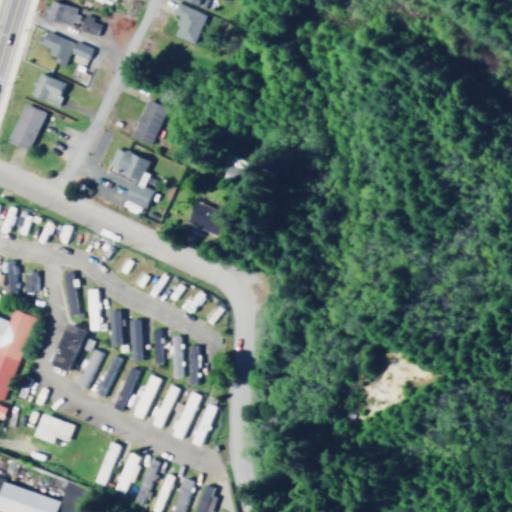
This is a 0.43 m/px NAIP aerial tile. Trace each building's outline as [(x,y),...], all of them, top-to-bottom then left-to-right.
[(75,6),(45,0),(42,18),(72,24),(75,6)] [(191,43),(202,13),(174,2),(169,13),(177,15),(169,34),(191,43)] [(93,35),(98,21),(81,15),(76,29),(93,35)] [(44,55),(61,63),(70,42),(44,31),(40,39),(37,37),(35,42),(47,47),(44,55)] [(88,47),(72,40),(68,52),(83,59),(88,47)] [(26,94),(53,104),(62,82),(35,72),(26,94)] [(147,145),(163,107),(144,99),(128,137),(147,145)] [(5,140),(26,149),(42,111),(21,102),(5,140)] [(146,159),(113,147),(106,166),(130,175),(121,199),(144,207),(150,189),(142,186),(147,172),(142,171),(146,159)] [(218,211),(193,200),(182,225),(214,238),(220,223),(214,221),(218,211)] [(11,287),(11,260),(3,260),(4,287),(11,287)] [(21,290),(33,290),(34,271),(22,271),(21,290)] [(60,272),(64,314),(73,314),(68,271),(60,272)] [(94,288),(84,288),(85,330),(94,329),(94,288)] [(0,399),(1,399),(31,315),(10,308),(6,319),(0,316),(0,399)] [(116,310),(106,310),(107,345),(118,344),(116,310)] [(137,318),(127,319),(128,360),(138,360),(137,318)] [(68,371),(81,329),(62,323),(49,365),(68,371)] [(151,363),(158,363),(157,328),(150,329),(151,363)] [(177,335),(168,335),(169,377),(178,377),(177,335)] [(185,384),(195,384),(195,345),(186,345),(185,384)] [(73,384),(82,388),(99,353),(90,348),(73,384)] [(92,393),(100,397),(117,357),(109,354),(92,393)] [(135,370),(127,366),(110,406),(118,410),(135,370)] [(155,377),(146,374),(140,391),(135,389),(126,413),(140,418),(155,377)] [(157,427),(175,387),(167,384),(149,423),(157,427)] [(197,394),(187,390),(168,434),(178,438),(197,394)] [(189,442),(197,445),(212,405),(203,402),(189,442)] [(50,443),(52,436),(64,441),(70,424),(40,412),(31,435),(50,443)] [(112,489),(122,492),(134,454),(124,451),(112,489)] [(129,500),(136,503),(156,461),(148,457),(129,500)] [(155,511),(170,475),(163,472),(148,509),(154,511),(155,511)] [(169,511),(179,511),(189,479),(180,476),(169,511)] [(51,511),(56,499),(0,480),(0,511),(51,511)] [(210,487),(201,483),(190,511),(200,511),(201,510),(205,511),(206,511),(212,497),(207,495),(210,487)]
